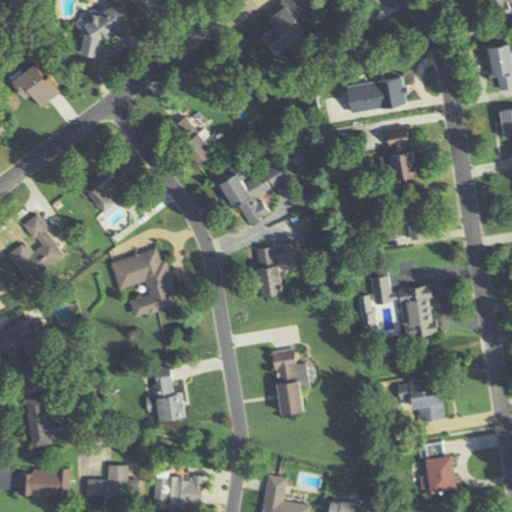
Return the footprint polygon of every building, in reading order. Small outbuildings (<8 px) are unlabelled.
[(480,0),(490,23),(511,15),(504,0),(480,0)] [(95,44),(123,25),(109,5),(77,26),(87,40),(77,46),(86,59),(100,50),(95,44)] [(511,41),(483,47),(488,77),(494,76),(497,90),(511,87),(511,77),(509,60),(511,59),(511,41)] [(57,91),(30,62),(9,81),(36,111),(57,91)] [(404,104),(400,77),(343,85),(347,112),(404,104)] [(511,153),(511,107),(495,110),(499,138),(509,136),(511,153)] [(189,163),(209,151),(187,116),(167,128),(189,163)] [(402,127),(378,133),(390,180),(414,174),(402,127)] [(263,169),(268,183),(283,178),(278,163),(263,169)] [(79,189),(106,218),(120,205),(103,188),(111,181),(100,169),(79,189)] [(265,213),(255,195),(267,188),(258,172),(245,180),(239,169),(215,182),(229,207),(236,203),(247,223),(265,213)] [(416,198),(399,201),(406,240),(423,236),(416,198)] [(37,214),(11,226),(33,271),(59,259),(37,214)] [(256,296),(280,294),(277,261),(296,259),(295,243),(251,248),(256,296)] [(108,262),(116,288),(142,281),(146,295),(126,301),(130,317),(176,304),(160,248),(108,262)] [(428,285),(388,289),(387,276),(369,277),(372,304),(397,301),(400,335),(432,332),(428,285)] [(0,330),(0,353),(36,338),(27,319),(0,330)] [(304,362),(292,364),(290,349),(268,352),(275,412),(298,409),(295,388),(307,387),(304,362)] [(154,397),(149,397),(150,420),(181,417),(179,393),(171,394),(169,366),(151,368),(154,397)] [(442,417),(437,377),(394,383),(397,405),(414,403),(416,420),(442,417)] [(44,420),(43,398),(24,399),(27,447),(50,445),(50,434),(62,433),(60,419),(44,420)] [(419,458),(423,494),(451,490),(445,443),(424,445),(425,457),(419,458)] [(126,467),(105,466),(104,480),(84,479),(83,502),(135,504),(136,480),(126,479),(126,467)] [(16,470),(16,496),(67,496),(67,470),(16,470)] [(153,474),(152,509),(199,510),(200,476),(153,474)] [(284,478),(265,475),(259,511),(307,511),(309,505),(281,501),(284,478)] [(327,498),(322,511),(364,511),(365,509),(327,498)]
